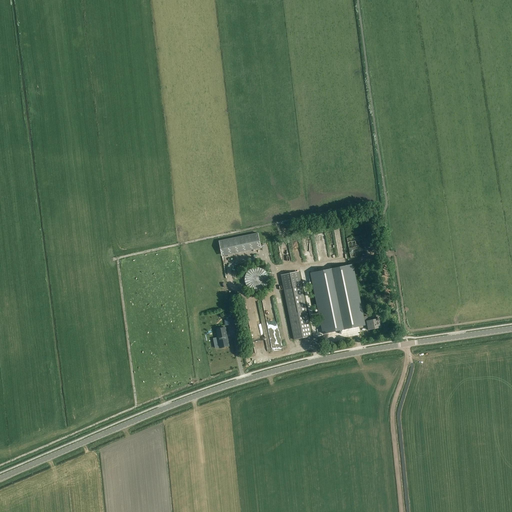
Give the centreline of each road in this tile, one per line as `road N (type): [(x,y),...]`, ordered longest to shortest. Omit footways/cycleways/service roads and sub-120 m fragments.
road 1 (tertiary): [(0,478),(271,371),(511,328)]
road 2 (track): [(404,344),(392,409),(402,511)]
